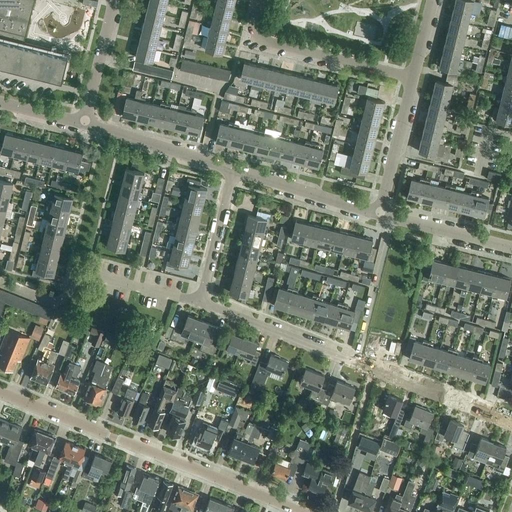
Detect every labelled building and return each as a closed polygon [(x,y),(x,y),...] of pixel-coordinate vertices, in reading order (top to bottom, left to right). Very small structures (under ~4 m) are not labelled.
[(0,0),(0,65),(62,81),(68,56),(31,47),(23,45),(24,40),(32,12),(34,0),(0,0)] [(154,0),(149,0),(147,10),(164,15),(167,3),(154,0)] [(469,0),(455,0),(454,9),(471,13),(474,1),(469,0)] [(217,3),(214,15),(231,19),(234,7),(217,3)] [(454,9),(451,20),(468,25),(471,13),(454,9)] [(147,10),(144,22),(161,26),(164,15),(147,10)] [(214,15),(211,26),(228,30),(231,19),(214,15)] [(451,20),(448,32),(465,36),(468,25),(451,20)] [(144,22),(141,34),(158,38),(161,26),(144,22)] [(211,26),(208,38),(225,42),(228,30),(211,26)] [(448,32),(445,44),(462,48),(465,36),(448,32)] [(141,34),(139,45),(156,50),(158,38),(141,34)] [(225,42),(208,38),(205,50),(222,54),(222,53),(225,42)] [(445,44),(442,55),(459,60),(462,48),(445,44)] [(156,50),(139,45),(136,57),(153,62),(156,50)] [(449,70),(447,76),(459,79),(460,72),(456,71),(459,60),(442,55),(439,67),(449,70)] [(180,70),(185,71),(188,60),(183,59),(180,70)] [(185,71),(191,73),(193,61),(188,60),(185,71)] [(191,73),(196,74),(199,63),(193,61),(191,73)] [(196,74),(201,75),(204,64),(199,63),(196,74)] [(240,80),(252,83),(256,66),(244,63),(243,66),(244,66),(240,80)] [(142,72),(157,76),(159,68),(144,64),(142,72)] [(201,75),(207,77),(209,65),(204,64),(201,75)] [(207,77),(212,78),(215,67),(209,65),(207,77)] [(252,83),(264,86),(268,68),(256,66),(252,83)] [(212,78),(217,79),(220,68),(215,67),(212,78)] [(217,79),(223,80),(226,70),(220,68),(217,79)] [(264,86),(276,88),(280,71),(268,68),(264,86)] [(226,70),(223,80),(228,82),(231,71),(226,70)] [(276,88),(287,91),(291,74),(280,71),(276,88)] [(144,81),(145,74),(136,72),(135,80),(144,81)] [(287,91),(299,94),(303,77),(291,74),(287,91)] [(436,81),(433,93),(450,97),(453,85),(457,86),(459,79),(447,76),(445,83),(436,81)] [(299,94),(310,97),(315,80),(303,77),(299,94)] [(314,98),(322,100),(326,83),(315,80),(310,97),(314,98)] [(326,83),(322,100),(334,103),(338,86),(326,83)] [(359,83),(357,91),(363,93),(366,85),(359,83)] [(230,84),(228,89),(237,92),(239,87),(230,84)] [(511,86),(505,85),(502,97),(511,99),(511,86)] [(365,96),(377,99),(379,91),(367,88),(365,96)] [(135,119),(140,98),(142,92),(137,91),(135,100),(127,98),(125,105),(122,116),(135,119)] [(223,98),(243,103),(244,97),(225,92),(223,98)] [(433,93),(430,104),(447,109),(450,97),(433,93)] [(125,97),(118,95),(117,102),(123,104),(125,97)] [(511,99),(502,97),(499,108),(511,111),(511,99)] [(135,119),(148,122),(152,105),(144,103),(145,99),(140,98),(135,119)] [(359,109),(364,110),(382,114),(385,102),(381,101),(367,98),(367,100),(361,98),(359,109)] [(237,111),(239,105),(222,101),(219,111),(229,113),(230,109),(237,111)] [(148,122),(161,125),(166,104),(161,103),(160,106),(152,105),(148,122)] [(161,125),(173,129),(178,111),(170,109),(171,105),(166,104),(161,125)] [(430,104),(427,116),(444,120),(447,109),(430,104)] [(511,111),(499,108),(496,120),(511,124),(511,111)] [(173,129),(186,132),(191,110),(186,109),(185,113),(178,111),(173,129)] [(191,110),(186,132),(199,135),(203,117),(196,115),(196,111),(191,110)] [(364,110),(362,122),(379,126),(382,114),(364,110)] [(427,116),(424,128),(441,132),(443,127),(444,120),(427,116)] [(362,122),(359,133),(376,138),(379,126),(362,122)] [(216,142),(229,146),(234,124),(229,123),(228,126),(220,124),(216,142)] [(229,146),(242,149),(246,131),(238,129),(239,125),(234,124),(229,146)] [(424,128),(421,139),(438,144),(440,139),(441,132),(424,128)] [(242,149),(254,152),(260,130),(255,129),(254,133),(246,131),(242,149)] [(254,152),(267,155),(271,137),(264,135),(265,131),(260,130),(254,152)] [(359,133),(356,145),(373,149),(376,138),(359,133)] [(8,157),(13,158),(19,137),(6,134),(1,151),(9,153),(8,157)] [(267,155),(280,158),(285,137),(280,135),(279,139),(271,137),(267,155)] [(19,156),(27,158),(31,140),(19,137),(13,158),(18,160),(19,156)] [(280,158),(292,161),(297,143),(289,141),(290,138),(285,137),(280,158)] [(438,144),(421,139),(419,151),(436,155),(438,144)] [(34,163),(39,165),(44,143),(31,140),(27,158),(35,160),(34,163)] [(292,161),(305,164),(310,143),(306,142),(305,145),(297,143),(292,161)] [(45,162),(52,164),(57,146),(44,143),(39,165),(44,166),(45,162)] [(310,143),(305,164),(318,168),(323,150),(315,148),(315,144),(310,143)] [(356,145),(353,157),(370,161),(373,149),(356,145)] [(59,170),(64,171),(70,149),(57,146),(52,164),(60,166),(59,170)] [(70,149),(64,171),(69,172),(70,168),(78,170),(77,173),(83,175),(86,162),(81,160),(83,153),(70,149)] [(370,161),(353,157),(350,168),(342,166),(340,173),(360,178),(362,171),(367,173),(367,172),(370,161)] [(0,173),(11,176),(13,170),(0,166),(0,173)] [(126,169),(122,182),(144,188),(145,183),(141,182),(143,174),(126,169)] [(13,170),(11,176),(19,178),(21,172),(13,170)] [(487,179),(498,182),(499,182),(501,174),(489,171),(487,179)] [(159,178),(155,193),(161,194),(165,179),(159,178)] [(407,198),(420,201),(425,180),(420,178),(420,182),(412,180),(407,198)] [(184,192),(183,197),(204,203),(207,189),(199,188),(201,182),(188,179),(186,184),(190,185),(188,193),(184,192)] [(0,180),(0,194),(13,197),(14,192),(10,192),(12,184),(0,180)] [(420,201),(433,204),(437,186),(429,184),(430,181),(425,180),(420,201)] [(122,182),(119,195),(137,199),(139,192),(143,193),(144,188),(122,182)] [(433,204),(446,207),(451,186),(446,185),(445,188),(437,186),(433,204)] [(446,207),(458,210),(463,193),(455,191),(456,187),(451,186),(446,207)] [(458,210),(471,214),(476,192),(471,191),(470,194),(463,193),(458,210)] [(476,192),(471,214),(484,217),(488,199),(480,197),(481,193),(476,192)] [(161,194),(155,193),(153,201),(159,202),(161,194)] [(0,194),(0,207),(6,209),(8,201),(12,202),(13,197),(0,194)] [(50,201),(48,206),(70,212),(73,199),(55,194),(53,202),(50,201)] [(119,195),(116,208),(138,213),(139,208),(135,207),(137,199),(119,195)] [(185,203),(183,211),(201,215),(204,203),(183,197),(182,202),(185,203)] [(51,212),(49,220),(67,224),(70,212),(48,206),(47,211),(51,212)] [(152,206),(149,216),(155,217),(158,208),(152,206)] [(116,208),(113,220),(131,225),(133,217),(136,218),(138,213),(116,208)] [(178,218),(176,223),(198,228),(201,215),(183,211),(181,219),(178,218)] [(248,215),(245,228),(267,234),(268,229),(264,228),(266,220),(269,221),(271,215),(257,211),(256,217),(248,215)] [(155,217),(149,216),(147,225),(153,227),(155,217)] [(43,227),(42,232),(64,237),(67,224),(49,220),(47,228),(43,227)] [(113,220),(110,233),(131,238),(133,233),(129,233),(131,225),(113,220)] [(298,244),(303,245),(309,224),(296,221),(291,239),(299,241),(298,244)] [(179,229),(177,236),(194,241),(198,228),(176,223),(175,228),(179,229)] [(309,243),(317,245),(322,227),(309,224),(303,245),(308,247),(309,243)] [(324,251),(329,252),(334,230),(322,227),(317,245),(325,247),(324,251)] [(245,228),(242,241),(260,245),(262,238),(265,239),(267,234),(245,228)] [(335,249),(343,251),(347,233),(334,230),(329,252),(334,253),(335,249)] [(146,231),(144,239),(150,241),(152,233),(146,231)] [(45,238),(43,245),(60,250),(64,237),(42,232),(41,237),(45,238)] [(131,238),(110,233),(107,246),(124,251),(126,243),(130,243),(131,238)] [(349,257),(354,258),(360,237),(347,233),(343,251),(350,253),(349,257)] [(171,243),(170,248),(191,254),(194,241),(177,236),(175,244),(171,243)] [(360,237),(354,258),(359,259),(360,256),(368,258),(367,261),(373,262),(377,249),(371,248),(373,240),(360,237)] [(150,241),(144,239),(140,254),(146,256),(150,241)] [(242,241),(239,254),(260,259),(262,254),(258,253),(260,245),(242,241)] [(37,252),(36,257),(57,262),(60,250),(43,245),(41,253),(37,252)] [(191,254),(170,248),(169,253),(172,254),(170,262),(167,261),(166,267),(179,270),(180,264),(188,266),(191,254)] [(239,254),(236,266),(253,271),(255,263),(259,264),(260,259),(239,254)] [(57,262),(36,257),(34,262),(38,263),(36,271),(33,270),(32,276),(45,279),(46,273),(54,275),(57,262)] [(289,263),(298,265),(300,260),(291,257),(289,263)] [(300,260),(298,265),(308,268),(309,262),(300,260)] [(436,283),(441,285),(446,263),(433,260),(432,268),(426,266),(423,279),(429,281),(429,278),(437,280),(436,283)] [(365,261),(363,271),(372,273),(374,264),(365,261)] [(447,282),(455,284),(459,266),(446,263),(441,285),(446,286),(447,282)] [(312,269),(323,272),(324,267),(314,264),(312,269)] [(286,310),(293,289),(299,269),(286,265),(285,270),(290,272),(286,283),(289,284),(287,291),(279,288),(274,306),(286,310)] [(236,266),(232,279),(254,284),(255,279),(252,279),(253,271),(236,266)] [(462,290),(467,291),(472,269),(459,266),(455,284),(463,286),(462,290)] [(324,267),(323,272),(333,275),(334,269),(324,267)] [(472,288),(480,290),(485,272),(472,269),(467,291),(472,292),(472,288)] [(301,275),(310,278),(312,272),(302,270),(301,275)] [(339,277),(349,279),(350,274),(341,271),(339,277)] [(312,272),(310,278),(319,280),(321,275),(312,272)] [(487,296),(492,297),(497,276),(485,272),(480,290),(488,292),(487,296)] [(350,274),(349,279),(358,282),(360,277),(350,274)] [(497,276),(492,297),(497,298),(498,295),(506,297),(510,279),(497,276)] [(268,277),(266,285),(272,287),(274,278),(268,277)] [(326,282),(335,285),(337,279),(327,277),(326,282)] [(254,284),(232,279),(229,292),(247,296),(249,288),(253,289),(254,284)] [(337,279),(335,285),(345,287),(346,282),(337,279)] [(351,289),(361,292),(362,286),(353,284),(351,289)] [(272,287),(266,285),(262,300),(268,302),(272,287)] [(286,310),(299,314),(304,296),(297,294),(298,290),(293,289),(286,310)] [(0,298),(0,300),(5,303),(8,293),(3,291),(0,298)] [(5,303),(10,305),(14,295),(8,293),(5,303)] [(10,305),(15,307),(19,297),(14,295),(10,305)] [(299,314),(311,318),(318,296),(313,295),(312,298),(304,296),(299,314)] [(311,318),(324,321),(329,304),(322,301),(323,298),(318,296),(311,318)] [(15,307),(20,309),(24,299),(19,297),(15,307)] [(20,309),(25,311),(29,301),(24,299),(20,309)] [(25,311),(30,313),(34,303),(29,301),(25,311)] [(324,321),(336,325),(343,304),(338,302),(337,306),(329,304),(324,321)] [(30,313),(36,315),(39,305),(34,303),(30,313)] [(425,309),(434,312),(436,306),(426,303),(425,309)] [(343,304),(336,325),(349,329),(352,322),(357,323),(361,310),(355,309),(355,312),(347,309),(348,305),(343,304)] [(36,315),(41,317),(45,307),(39,305),(36,315)] [(436,306),(434,312),(444,314),(445,309),(436,306)] [(41,317),(46,319),(50,309),(45,307),(41,317)] [(50,309),(46,319),(50,321),(55,311),(50,309)] [(450,316),(460,319),(461,313),(452,311),(450,316)] [(422,317),(431,320),(433,314),(424,312),(422,317)] [(461,313),(460,319),(469,321),(470,316),(461,313)] [(187,335),(195,339),(202,321),(188,315),(182,332),(174,329),(170,338),(183,344),(187,335)] [(438,322),(447,324),(449,319),(439,316),(438,322)] [(475,323),(485,326),(486,320),(477,318),(475,323)] [(449,319),(447,324),(457,327),(458,321),(449,319)] [(486,320),(485,326),(494,328),(496,323),(486,320)] [(202,321),(195,339),(203,342),(200,350),(213,355),(217,346),(210,343),(216,326),(202,321)] [(34,323),(31,336),(41,338),(44,325),(34,323)] [(463,329),(473,331),(474,326),(465,323),(463,329)] [(474,326),(473,331),(482,334),(483,328),(474,326)] [(92,344),(99,347),(105,333),(97,330),(98,330),(92,328),(90,334),(95,335),(92,344)] [(0,359),(0,366),(13,371),(17,361),(20,362),(30,338),(8,330),(0,349),(0,354),(2,355),(0,359)] [(488,336),(498,338),(499,333),(490,330),(488,336)] [(229,349),(239,353),(245,338),(232,333),(229,341),(224,338),(217,355),(225,358),(229,349)] [(39,381),(51,350),(53,344),(49,342),(51,337),(45,334),(38,349),(45,352),(41,360),(38,359),(31,378),(39,381)] [(109,345),(113,336),(107,334),(103,343),(109,345)] [(409,359),(422,363),(428,342),(423,340),(422,344),(415,342),(415,339),(410,337),(406,350),(411,351),(409,359)] [(245,338),(239,353),(251,358),(249,363),(256,366),(261,353),(255,351),(258,343),(245,338)] [(59,354),(64,356),(69,342),(64,340),(59,354)] [(422,363),(434,367),(440,349),(432,347),(433,343),(428,342),(422,363)] [(64,357),(70,359),(75,347),(69,344),(64,357)] [(139,360),(144,349),(136,345),(131,357),(139,360)] [(434,367),(447,371),(453,350),(448,348),(447,352),(440,349),(434,367)] [(51,350),(39,381),(47,385),(54,365),(52,364),(56,352),(51,350)] [(447,371),(459,375),(465,357),(457,355),(458,351),(453,350),(447,371)] [(169,367),(172,358),(159,352),(155,361),(169,367)] [(260,361),(252,383),(263,387),(270,369),(283,375),(288,362),(271,355),(267,364),(260,361)] [(459,375),(472,379),(478,357),(473,356),(472,360),(465,357),(459,375)] [(478,357),(472,379),(485,383),(490,365),(482,363),(483,359),(478,357)] [(55,387),(65,391),(75,364),(70,362),(65,374),(61,372),(55,387)] [(90,401),(92,401),(101,376),(105,364),(100,362),(96,372),(98,372),(97,375),(95,374),(91,383),(88,382),(86,388),(85,388),(83,393),(86,394),(84,398),(86,399),(87,401),(90,401)] [(75,364),(65,391),(74,395),(80,380),(76,378),(81,367),(75,364)] [(101,376),(92,401),(93,402),(95,404),(97,404),(99,405),(102,397),(104,398),(107,389),(104,388),(113,366),(106,364),(101,376)] [(189,372),(195,375),(198,369),(191,366),(189,372)] [(122,368),(118,376),(120,377),(121,374),(124,376),(127,370),(122,368)] [(319,409),(320,409),(329,384),(326,390),(320,387),(324,376),(306,368),(300,383),(313,388),(309,397),(322,402),(319,409)] [(501,372),(495,371),(491,386),(497,387),(501,372)] [(111,392),(117,395),(124,380),(118,377),(111,392)] [(219,381),(217,388),(236,395),(239,388),(219,381)] [(329,384),(320,409),(326,411),(330,399),(336,402),(338,398),(349,402),(355,388),(337,381),(335,386),(329,384)] [(177,391),(163,386),(148,424),(152,426),(153,427),(155,428),(157,427),(158,428),(165,412),(161,411),(166,398),(173,401),(177,391)] [(118,413),(128,417),(134,401),(137,392),(128,388),(124,397),(118,413)] [(197,389),(192,403),(199,406),(204,392),(197,389)] [(133,419),(143,423),(149,407),(145,405),(149,394),(143,392),(133,419)] [(253,400),(262,404),(266,395),(256,392),(253,400)] [(192,399),(177,393),(170,411),(174,413),(170,423),(171,423),(167,432),(179,437),(183,427),(184,428),(186,422),(181,420),(183,416),(185,417),(189,407),(188,407),(192,399)] [(382,411),(397,416),(403,401),(389,395),(382,411)] [(278,408),(285,411),(288,405),(280,402),(278,408)] [(411,429),(414,422),(423,426),(420,432),(426,435),(424,441),(429,443),(434,430),(427,427),(433,412),(415,405),(410,419),(407,418),(404,426),(411,429)] [(235,407),(229,424),(237,428),(240,418),(246,420),(249,412),(235,407)] [(330,409),(327,416),(334,419),(337,412),(330,409)] [(197,422),(203,424),(208,412),(201,410),(197,422)] [(345,412),(343,419),(353,421),(355,415),(345,412)] [(306,424),(310,429),(318,422),(314,417),(306,424)] [(0,440),(3,442),(11,423),(0,418),(0,440)] [(214,433),(213,433),(211,438),(199,433),(195,443),(210,449),(212,444),(217,446),(222,432),(225,433),(229,422),(221,419),(217,429),(216,429),(214,433)] [(464,425),(451,419),(446,430),(439,428),(435,439),(442,442),(444,435),(456,440),(453,446),(453,445),(453,446),(463,450),(470,433),(469,433),(469,434),(461,431),(464,425)] [(394,440),(398,428),(400,423),(395,421),(388,438),(394,440)] [(11,423),(3,442),(10,445),(8,450),(11,451),(8,458),(16,461),(22,446),(16,443),(22,428),(11,423)] [(228,452),(241,457),(254,425),(250,434),(246,433),(245,435),(236,432),(228,452)] [(254,425),(241,457),(254,462),(260,448),(251,444),(254,437),(256,438),(260,427),(254,425)] [(267,437),(274,440),(279,429),(271,426),(267,437)] [(337,433),(347,437),(350,430),(340,426),(337,433)] [(29,459),(35,461),(45,434),(42,432),(43,431),(37,429),(37,430),(36,430),(29,445),(34,447),(29,459)] [(45,434),(35,461),(40,464),(45,451),(49,453),(55,437),(54,437),(54,436),(49,434),(48,435),(45,434)] [(376,456),(381,444),(362,437),(357,448),(376,456)] [(473,458),(486,463),(493,442),(481,438),(478,445),(472,443),(467,456),(473,458)] [(382,450),(395,455),(399,444),(387,439),(382,450)] [(404,441),(402,446),(411,449),(413,444),(404,441)] [(64,464),(68,465),(76,446),(66,442),(59,458),(65,461),(64,464)] [(276,463),(272,473),(286,479),(288,474),(293,476),(297,466),(296,465),(298,461),(303,463),(307,454),(311,444),(305,442),(303,448),(298,446),(296,450),(295,449),(290,463),(279,459),(277,463),(276,463)] [(493,442),(486,463),(494,466),(493,470),(503,473),(509,457),(503,455),(506,447),(493,442)] [(76,446),(68,465),(63,477),(68,480),(74,465),(79,466),(85,450),(76,446)] [(306,459),(313,461),(317,450),(311,447),(306,459)] [(112,461),(95,454),(92,463),(88,462),(82,475),(92,480),(94,475),(99,477),(102,470),(108,472),(112,461)] [(455,457),(452,464),(460,467),(463,460),(455,457)] [(13,475),(20,477),(24,464),(17,462),(13,475)] [(46,477),(52,480),(58,466),(51,464),(46,477)] [(312,478),(308,488),(322,493),(326,485),(330,486),(335,474),(307,464),(303,475),(312,478)] [(115,494),(121,496),(124,488),(129,489),(136,468),(127,465),(123,476),(121,475),(115,494)] [(31,484),(38,486),(40,482),(42,482),(46,472),(36,468),(32,479),(33,479),(31,484)] [(71,486),(76,488),(78,482),(78,483),(83,471),(77,469),(71,486)] [(435,490),(439,480),(436,479),(438,472),(433,470),(424,493),(429,495),(432,489),(435,490)] [(138,499),(143,501),(152,476),(149,475),(149,473),(146,472),(145,473),(143,473),(138,486),(142,488),(138,499)] [(348,502),(360,506),(369,482),(371,477),(362,473),(359,479),(363,480),(358,492),(353,490),(348,502)] [(388,486),(398,490),(402,478),(393,475),(388,486)] [(152,476),(143,501),(139,511),(147,511),(150,504),(148,503),(152,492),(156,494),(161,479),(160,479),(159,478),(157,477),(155,477),(152,476)] [(379,490),(385,492),(389,480),(384,478),(379,490)] [(476,478),(473,487),(481,490),(484,481),(476,478)] [(155,511),(162,511),(173,484),(169,483),(169,481),(166,480),(165,481),(163,481),(158,495),(162,497),(155,511)] [(369,482),(360,506),(361,507),(361,509),(365,510),(366,509),(371,511),(376,499),(370,497),(375,484),(369,482)] [(403,497),(396,511),(409,511),(410,511),(405,509),(415,484),(409,482),(403,497)] [(173,511),(179,511),(188,490),(184,489),(183,487),(180,487),(178,486),(172,502),(177,504),(173,511)] [(121,507),(127,509),(133,492),(126,490),(121,507)] [(188,490),(179,511),(185,511),(187,508),(192,510),(198,494),(196,494),(195,492),(192,492),(188,490)] [(441,511),(442,510),(447,511),(452,511),(458,497),(443,491),(437,508),(431,506),(428,511),(441,511)] [(396,511),(403,497),(397,494),(395,498),(390,496),(385,508),(386,510),(385,511),(396,511)] [(215,511),(220,502),(210,498),(205,511),(206,511),(205,511),(215,511)] [(39,499),(35,508),(44,511),(45,511),(49,503),(39,499)] [(232,511),(234,507),(220,502),(215,511),(232,511)] [(82,511),(94,511),(97,507),(85,503),(82,511)]
